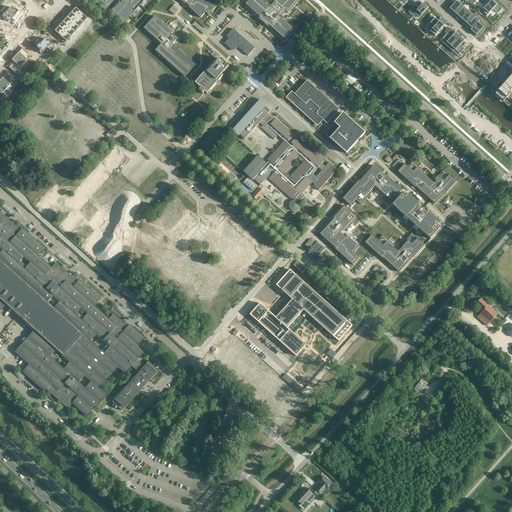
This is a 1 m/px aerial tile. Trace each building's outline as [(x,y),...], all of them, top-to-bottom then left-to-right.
[(119,2),(111,11),(124,22),(144,0),(122,0),(120,2),(119,2)] [(180,0),(201,18),(206,13),(209,15),(215,8),(206,0),(180,0)] [(249,0),(244,6),(285,43),(297,30),(291,25),(292,24),(286,18),(285,19),(281,16),(286,11),(288,13),(299,0),(275,0),(271,6),(268,4),(269,3),(265,0),(249,0)] [(484,8),(482,11),(487,16),(490,12),(493,9),(496,12),(498,14),(500,12),(502,9),(498,5),(491,0),(491,1),(491,2),(490,2),(488,0),(486,2),(484,4),(485,5),(486,6),(484,8)] [(453,5),(450,9),(451,10),(452,11),(454,12),(452,14),(453,15),(454,16),(463,6),(460,4),(457,1),(453,5)] [(169,9),(173,14),(179,8),(175,4),(169,9)] [(412,7),(410,10),(411,11),(419,18),(422,15),(425,11),(428,8),(425,6),(423,4),(419,9),(417,7),(415,5),(412,7)] [(463,6),(454,16),(456,17),(457,17),(457,16),(459,17),(461,19),(468,11),(463,6)] [(2,12),(0,14),(0,16),(3,20),(5,19),(5,20),(6,19),(9,22),(11,19),(13,17),(7,12),(9,10),(5,7),(1,12),(2,12)] [(9,10),(7,12),(13,17),(11,19),(15,22),(19,17),(18,16),(21,13),(17,9),(16,10),(15,9),(14,10),(11,7),(9,10)] [(75,8),(71,12),(77,18),(81,13),(80,12),(77,10),(75,8)] [(468,11),(461,19),(462,20),(465,22),(464,23),(463,24),(465,26),(474,16),(468,11)] [(71,12),(67,17),(73,22),(77,18),(71,12)] [(81,13),(77,18),(83,23),(87,18),(84,16),(82,14),(81,13)] [(161,44),(155,51),(185,77),(196,65),(172,44),(178,39),(171,34),(173,32),(155,16),(144,28),(161,44)] [(474,16),(465,26),(467,27),(468,26),(470,27),(472,29),(471,30),(479,21),(474,16)] [(67,17),(63,22),(68,27),(73,22),(67,17)] [(77,18),(73,22),(78,27),(83,23),(77,18)] [(432,30),(430,32),(433,34),(435,36),(438,33),(441,30),(444,26),(441,24),(439,21),(435,18),(432,21),(430,23),(432,25),(433,26),(435,27),(433,29),(432,30)] [(479,21),(471,30),(473,33),(477,36),(479,33),(481,34),(482,33),(485,29),(483,28),(481,25),(478,23),(479,22),(479,21)] [(63,22),(59,26),(64,32),(68,27),(63,22)] [(73,22),(68,27),(74,32),(78,27),(73,22)] [(59,26),(55,31),(57,33),(59,35),(60,36),(64,32),(59,26)] [(68,27),(64,32),(70,37),(74,32),(68,27)] [(229,38),(224,43),(232,50),(236,45),(248,55),(254,48),(233,28),(226,36),(229,38)] [(64,32),(60,36),(64,39),(66,41),(70,37),(64,32)] [(444,37),(442,39),(443,40),(448,44),(451,46),(460,37),(455,33),(453,35),(451,37),(449,36),(447,34),(444,37)] [(460,37),(451,46),(455,50),(457,52),(460,54),(462,52),(464,49),(460,45),(464,41),(460,37)] [(40,38),(38,40),(50,51),(54,47),(51,44),(48,41),(47,41),(45,39),(43,41),(40,38)] [(37,40),(34,44),(43,52),(44,50),(48,53),(50,51),(38,40),(37,40)] [(20,52),(16,56),(25,64),(29,61),(26,59),(30,55),(23,48),(19,52),(20,52)] [(14,62),(10,66),(18,73),(24,66),(25,64),(16,56),(12,60),(14,62)] [(217,60),(195,84),(201,89),(199,91),(203,94),(205,92),(207,94),(223,77),(224,78),(233,68),(227,63),(226,64),(220,59),(218,61),(217,60)] [(91,70),(89,72),(90,73),(87,75),(93,83),(98,79),(91,70)] [(3,77),(0,80),(0,82),(9,90),(12,86),(10,84),(14,80),(6,73),(3,77)] [(356,80),(350,74),(345,79),(351,85),(356,80)] [(511,75),(495,94),(503,102),(507,98),(508,97),(509,98),(511,100),(511,75)] [(292,91),(287,96),(287,97),(290,99),(289,101),(297,108),(299,107),(305,113),(304,114),(307,117),(308,115),(317,124),(322,119),(327,124),(340,110),(336,107),(335,106),(329,100),(328,100),(318,91),(307,81),(295,94),(292,91)] [(0,97),(1,99),(9,90),(0,82),(0,97)] [(356,82),(352,86),(358,91),(362,87),(356,82)] [(266,163),(258,155),(243,172),(253,180),(254,179),(260,185),(268,176),(269,178),(268,179),(291,199),(292,198),(294,199),(290,203),(289,206),(290,209),(292,211),(295,211),(298,210),(300,208),(300,205),(299,203),(299,202),(305,196),(302,194),(312,182),(315,185),(313,186),(319,190),(321,187),(322,186),(323,184),(324,183),(326,183),(337,170),(329,162),(325,166),(322,163),(324,161),(296,137),(295,138),(293,136),(294,135),(276,119),(275,120),(271,117),(267,122),(264,119),(269,112),(264,108),(266,105),(260,100),(251,110),(252,111),(245,119),(244,118),(232,131),(238,136),(240,135),(245,139),(260,122),(263,125),(261,128),(274,140),(277,136),(283,141),(267,159),(268,160),(266,163)] [(365,133),(343,113),(325,134),(347,154),(358,140),(360,142),(362,140),(360,139),(365,133)] [(116,147),(105,159),(110,163),(107,166),(110,168),(112,165),(117,169),(126,158),(121,155),(124,152),(120,149),(119,150),(116,147)] [(405,164),(398,172),(416,188),(416,187),(435,204),(445,193),(457,182),(444,170),(435,180),(437,181),(435,183),(434,183),(423,174),(425,172),(413,161),(408,167),(405,164)] [(117,244),(125,234),(115,225),(108,235),(100,229),(107,220),(110,222),(114,216),(114,214),(103,205),(91,220),(81,212),(113,172),(101,162),(67,204),(74,210),(61,227),(71,235),(84,219),(96,229),(83,245),(95,255),(100,250),(99,247),(106,239),(113,245),(100,260),(110,269),(114,265),(113,260),(118,259),(125,251),(117,244)] [(340,167),(347,174),(350,170),(343,163),(340,167)] [(229,172),(222,165),(218,169),(226,176),(229,172)] [(359,181),(343,199),(350,205),(356,200),(361,205),(372,193),(370,191),(374,187),(386,196),(384,197),(390,203),(402,190),(390,180),(374,166),(360,181),(359,181)] [(248,178),(243,183),(253,191),(257,186),(248,178)] [(203,181),(200,185),(208,192),(211,189),(203,181)] [(200,185),(196,189),(204,196),(208,192),(200,185)] [(56,189),(54,187),(37,205),(47,214),(52,208),(56,211),(61,205),(58,201),(63,196),(68,200),(70,197),(58,187),(56,189)] [(259,188),(252,196),(256,199),(263,192),(259,188)] [(196,189),(193,192),(201,199),(204,196),(196,189)] [(193,192),(190,196),(198,203),(201,199),(193,192)] [(402,194),(393,205),(430,239),(440,228),(437,226),(439,223),(428,213),(429,211),(424,207),(423,208),(407,195),(405,197),(402,194)] [(190,196),(187,199),(195,207),(198,203),(190,196)] [(217,197),(210,205),(214,209),(221,201),(217,197)] [(187,199),(184,203),(191,210),(195,207),(187,199)] [(221,201),(214,209),(219,212),(225,205),(221,201)] [(182,205),(178,209),(186,216),(190,212),(182,205)] [(225,205),(219,212),(223,216),(229,208),(225,205)] [(334,219),(320,234),(336,249),(335,249),(353,265),(360,258),(354,253),(359,247),(347,236),(346,237),(344,235),(341,234),(343,231),(346,229),(347,230),(358,218),(345,206),(334,218),(334,219)] [(229,208),(223,216),(227,220),(234,212),(229,208)] [(178,209),(175,213),(183,220),(186,216),(178,209)] [(109,319),(95,307),(101,299),(79,280),(77,282),(56,263),(51,268),(38,255),(44,248),(22,228),(20,231),(0,212),(0,311),(6,305),(34,330),(14,352),(29,365),(22,372),(44,392),(46,389),(67,409),(72,404),(86,416),(106,394),(99,388),(118,367),(125,374),(131,366),(140,374),(135,379),(134,377),(112,402),(114,404),(112,406),(115,409),(116,409),(112,406),(114,404),(121,411),(140,390),(137,388),(147,378),(152,382),(161,372),(154,366),(155,364),(158,367),(159,367),(155,364),(153,366),(148,361),(144,366),(137,360),(145,351),(138,345),(144,338),(129,325),(127,327),(113,314),(109,319)] [(234,212),(227,220),(231,223),(238,216),(234,212)] [(175,213),(172,217),(179,224),(183,220),(175,213)] [(238,216),(231,223),(235,227),(241,219),(238,216)] [(172,217),(168,220),(176,228),(179,224),(172,217)] [(241,219),(235,227),(239,231),(246,223),(241,219)] [(168,220),(165,224),(173,231),(176,228),(168,220)] [(246,223),(239,231),(243,234),(250,227),(246,223)] [(165,224),(161,228),(169,235),(173,231),(165,224)] [(161,228),(158,232),(166,239),(169,235),(161,228)] [(253,230),(246,238),(251,241),(258,234),(253,230)] [(158,232),(154,236),(162,243),(166,239),(158,232)] [(372,235),(365,243),(383,259),(384,258),(399,272),(413,257),(425,245),(412,233),(406,239),(408,241),(399,251),(393,247),(395,246),(383,235),(378,240),(372,235)] [(258,234),(251,241),(255,245),(262,237),(258,234)] [(262,237),(255,245),(259,249),(266,241),(262,237)] [(310,238),(305,245),(309,248),(314,242),(310,238)] [(266,241),(259,249),(263,252),(270,244),(266,241)] [(146,242),(139,250),(143,254),(150,246),(146,242)] [(315,248),(310,254),(317,260),(319,258),(318,257),(325,249),(323,247),(322,247),(317,242),(313,247),(315,248)] [(270,244),(263,252),(267,256),(274,248),(270,244)] [(150,246),(143,254),(147,257),(154,249),(150,246)] [(274,248),(267,256),(271,260),(278,252),(274,248)] [(154,249),(147,257),(151,261),(158,253),(154,249)] [(158,253),(151,261),(155,264),(162,257),(158,253)] [(162,257),(155,264),(159,268),(166,260),(162,257)] [(254,259),(250,262),(258,270),(262,266),(254,259)] [(166,260),(159,268),(163,272),(170,264),(166,260)] [(294,265),(302,273),(306,268),(298,261),(294,265)] [(250,262),(247,266),(255,273),(258,270),(250,262)] [(172,265),(165,273),(169,277),(176,269),(172,265)] [(376,265),(373,269),(378,274),(381,270),(376,265)] [(247,266),(244,270),(252,277),(255,273),(247,266)] [(176,269),(169,277),(173,280),(180,272),(176,269)] [(244,270),(240,274),(248,281),(252,277),(244,270)] [(260,303),(250,315),(265,329),(296,356),(306,345),(288,329),(288,328),(303,310),(304,310),(304,311),(323,327),(339,341),(352,326),(290,270),(276,285),(292,300),(290,302),(287,305),(286,307),(283,310),(281,312),(278,315),(276,318),(260,303)] [(180,272),(173,280),(176,284),(184,276),(180,272)] [(240,274),(237,278),(245,285),(248,281),(240,274)] [(184,276),(176,284),(180,287),(187,279),(184,276)] [(237,278),(233,281),(241,289),(245,285),(237,278)] [(187,279),(180,287),(184,291),(191,283),(187,279)] [(233,281),(230,285),(238,292),(241,289),(233,281)] [(191,283),(184,291),(188,294),(195,286),(191,283)] [(230,285),(226,289),(234,296),(238,292),(230,285)] [(195,286),(188,294),(192,298),(199,290),(195,286)] [(199,290),(192,298),(195,301),(203,293),(199,290)] [(204,295),(197,303),(201,306),(208,298),(204,295)] [(208,298),(201,306),(205,309),(212,301),(208,298)] [(499,325),(504,320),(481,299),(476,304),(483,311),(477,317),(487,326),(493,319),(499,325)] [(212,301),(205,309),(208,312),(215,304),(212,301)] [(215,304),(208,312),(212,316),(219,308),(215,304)] [(219,308),(212,316),(215,319),(222,311),(219,308)] [(222,311),(215,319),(219,322),(226,314),(222,311)] [(216,345),(209,352),(213,355),(219,348),(216,345)] [(219,348),(213,355),(217,358),(223,351),(219,348)] [(223,351),(217,358),(220,361),(227,354),(223,351)] [(227,354),(220,361),(224,365),(230,358),(227,354)] [(230,358),(224,365),(227,368),(234,361),(230,358)] [(234,361),(227,368),(231,371),(237,364),(234,361)] [(237,364),(231,371),(235,374),(241,367),(237,364)] [(241,367),(235,374),(238,377),(244,371),(241,367)] [(244,371),(238,377),(242,381),(248,374),(244,371)] [(251,376),(245,383),(248,387),(255,380),(251,376)] [(421,392),(428,384),(422,379),(415,387),(421,392)] [(255,380),(248,387),(252,390),(258,383),(255,380)] [(258,383),(252,390),(256,393),(262,386),(258,383)] [(262,386),(256,393),(259,396),(266,389),(262,386)] [(266,389),(259,396),(263,400),(269,393),(266,389)] [(269,393),(263,400),(266,403),(273,396),(269,393)] [(273,396),(266,403),(270,406),(276,399),(273,396)] [(276,399),(270,406),(273,409),(280,402),(276,399)] [(280,402),(273,409),(277,413),(283,405),(280,402)] [(283,405),(277,413),(280,416),(287,409),(283,405)] [(287,409),(280,416),(284,419),(291,412),(287,409)] [(242,447),(241,448),(246,451),(249,445),(245,442),(242,446),(242,447)] [(324,476),(323,478),(322,477),(321,477),(319,479),(319,480),(320,481),(319,482),(321,484),(316,490),(321,495),(331,483),(324,476)] [(298,495),(295,499),(302,505),(300,506),(304,510),(310,503),(309,503),(307,501),(306,500),(312,493),(306,488),(298,496),(298,495)] [(320,500),(323,497),(316,491),(313,494),(320,500)]
